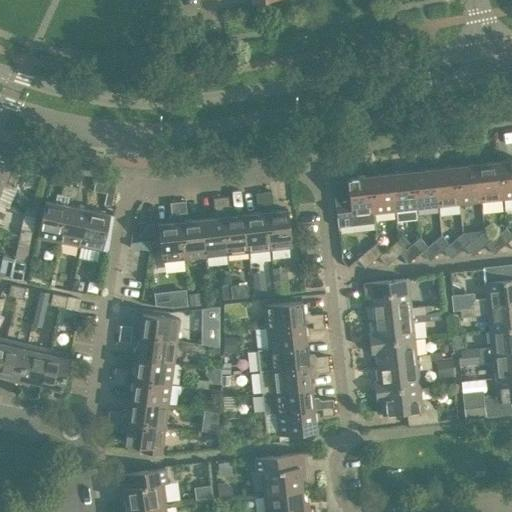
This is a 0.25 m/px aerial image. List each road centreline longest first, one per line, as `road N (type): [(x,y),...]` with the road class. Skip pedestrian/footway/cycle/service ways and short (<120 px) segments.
road 1 (residential): [(71,430),(92,396),(126,199),(142,188),(300,167),(317,188),(348,438)]
road 2 (tertiary): [(0,99),(117,129),(200,128),(490,75)]
road 3 (tertiary): [(485,48),(206,99),(138,100),(0,75)]
